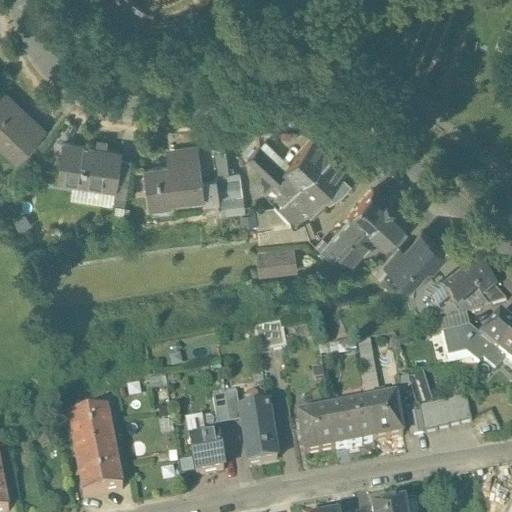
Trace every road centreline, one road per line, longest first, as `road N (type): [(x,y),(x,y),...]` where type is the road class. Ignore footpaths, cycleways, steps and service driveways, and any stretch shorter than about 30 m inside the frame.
road 1 (residential): [(511,245),(392,130),(364,116),(156,115),(115,105),(80,85),(54,52),(37,0)]
road 2 (residential): [(511,455),(179,511)]
